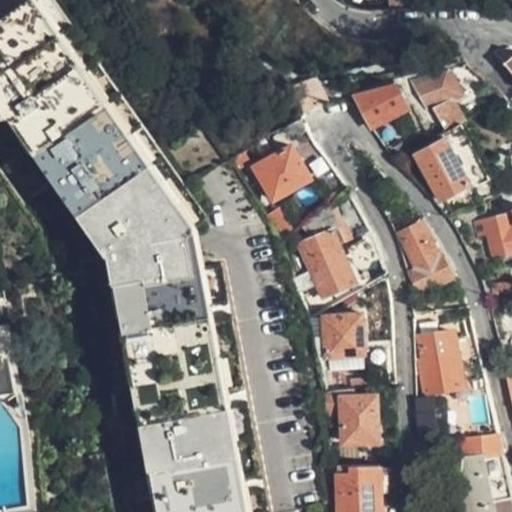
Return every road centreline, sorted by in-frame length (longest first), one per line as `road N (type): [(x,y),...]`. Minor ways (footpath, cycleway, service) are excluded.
road 1 (residential): [(511,454),(472,282),(436,220),(357,142),(346,154),(348,175),(391,260),(404,327),(415,511)]
road 2 (residential): [(311,0),(367,32),(468,39)]
